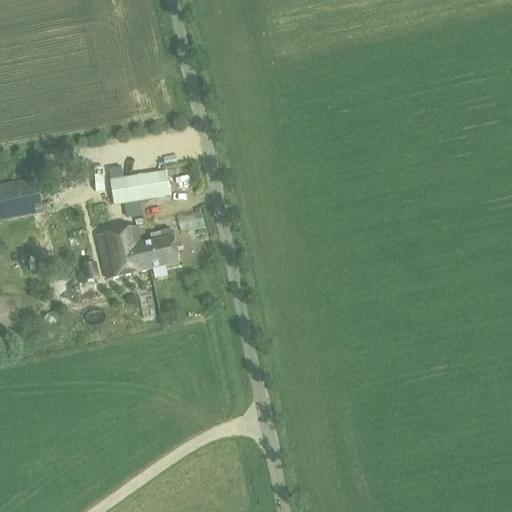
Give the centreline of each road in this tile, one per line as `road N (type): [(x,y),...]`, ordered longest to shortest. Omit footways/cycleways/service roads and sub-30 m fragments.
road 1 (unclassified): [(284,511),(175,0)]
road 2 (unknown): [(264,417),(208,433),(93,511)]
